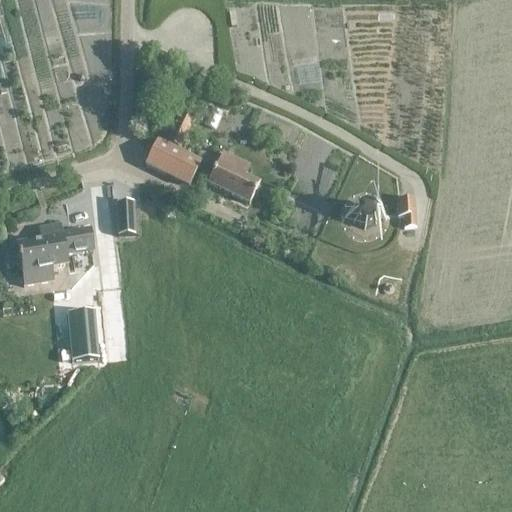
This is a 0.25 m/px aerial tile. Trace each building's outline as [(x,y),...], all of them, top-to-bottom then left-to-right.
[(197,97),(230,112),(233,104),(201,90),(197,97)] [(179,150),(191,125),(178,118),(166,143),(179,150)] [(198,166),(199,164),(156,143),(144,167),(188,189),(198,167),(198,166)] [(248,206),(258,185),(243,178),(248,168),(221,155),(206,185),(248,206)] [(403,231),(415,230),(413,200),(395,201),(396,219),(402,219),(403,231)] [(117,237),(133,236),(131,205),(115,205),(117,237)] [(375,225),(375,212),(364,205),(352,212),(352,225),(363,232),(375,225)] [(17,254),(5,256),(8,272),(19,270),(22,289),(53,285),(51,272),(67,270),(65,260),(93,255),(89,233),(61,237),(60,228),(39,231),(41,243),(16,247),(17,254)]
